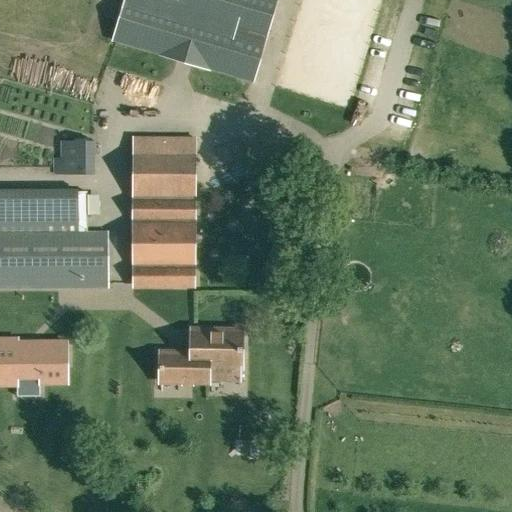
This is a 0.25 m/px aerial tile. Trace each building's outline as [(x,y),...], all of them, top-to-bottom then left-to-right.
[(125,0),(114,40),(253,81),(276,0),(125,0)] [(83,105),(88,79),(38,70),(34,95),(83,105)] [(95,141),(57,142),(56,174),(95,175),(95,141)] [(133,288),(164,288),(196,288),(196,267),(197,222),(196,222),(197,199),(196,199),(197,148),(133,147),(133,199),(133,222),(133,288)] [(397,149),(362,148),(362,175),(397,176),(397,149)] [(72,230),(72,185),(0,185),(0,287),(34,287),(34,302),(103,302),(103,229),(72,230)] [(194,330),(194,353),(160,353),(160,381),(209,381),(209,366),(243,366),(243,331),(194,330)] [(40,376),(40,381),(64,381),(64,363),(68,363),(68,343),(40,343),(40,346),(16,347),(16,341),(0,340),(0,383),(16,383),(16,376),(34,376),(40,376)]
